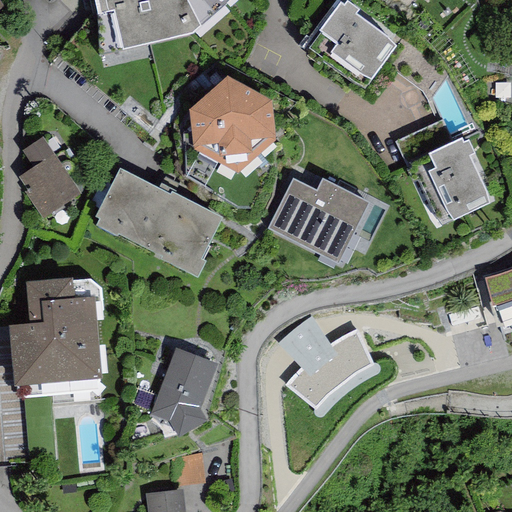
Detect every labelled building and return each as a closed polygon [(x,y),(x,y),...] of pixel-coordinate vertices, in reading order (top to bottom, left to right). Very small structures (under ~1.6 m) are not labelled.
[(94,0),(97,13),(112,9),(120,50),(192,34),(201,26),(187,0),(94,0)] [(187,0),(201,26),(229,0),(187,0)] [(359,10),(346,0),(343,4),(340,2),(319,30),(321,31),(308,48),(351,80),(363,89),(397,45),(387,38),(355,14),(359,10)] [(243,83),(207,112),(211,145),(248,167),(284,137),(283,102),(243,83)] [(461,138),(405,163),(408,167),(405,168),(412,183),(419,180),(434,216),(442,227),(489,203),(486,192),(469,155),(474,153),(468,140),(463,141),(461,138)] [(83,194),(49,144),(32,156),(42,171),(30,180),(41,197),(53,214),(83,194)] [(133,174),(107,224),(206,276),(214,262),(208,259),(229,219),(181,194),(179,197),(133,174)] [(304,178),(280,226),(351,261),(380,201),(334,178),(328,190),(304,178)] [(484,280),(496,327),(511,323),(511,268),(500,273),(484,280)] [(21,329),(27,383),(106,376),(97,286),(37,292),(40,328),(21,329)] [(300,368),(285,385),(314,409),(342,380),(373,362),(355,329),(332,344),(311,318),(278,343),(300,368)] [(216,364),(175,348),(149,416),(169,419),(178,437),(206,420),(199,409),(216,364)] [(184,511),(182,489),(145,494),(147,511),(184,511)]
